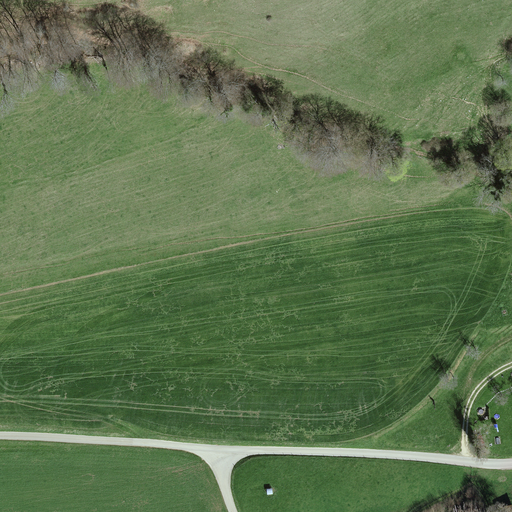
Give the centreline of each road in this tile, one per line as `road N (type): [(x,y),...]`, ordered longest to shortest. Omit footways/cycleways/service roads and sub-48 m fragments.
road 1 (unclassified): [(511,464),(217,446)]
road 2 (unclassified): [(217,446),(0,434)]
